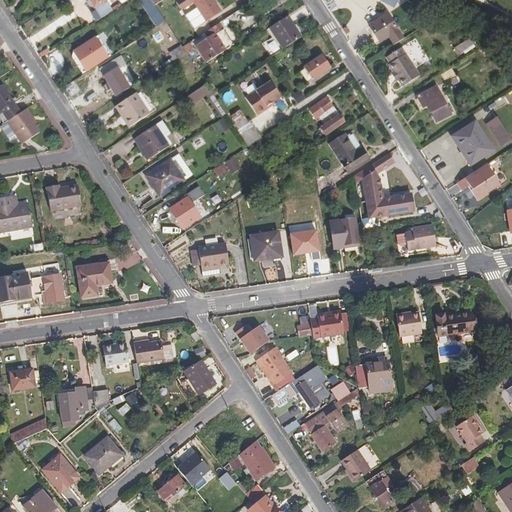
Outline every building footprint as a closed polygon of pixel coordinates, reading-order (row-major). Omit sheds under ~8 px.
[(89,0),(101,18),(111,12),(105,1),(106,0),(89,0)] [(378,34),(383,40),(388,36),(394,44),(407,36),(390,12),(369,26),(376,36),(378,34)] [(301,37),(288,16),(268,30),(282,50),(301,37)] [(234,46),(223,30),(219,23),(194,40),(197,45),(195,46),(206,63),(234,46)] [(105,33),(102,35),(106,41),(83,56),(80,50),(77,52),(82,58),(86,57),(89,61),(94,58),(96,62),(105,55),(100,47),(110,40),(105,33)] [(106,41),(102,35),(101,34),(78,48),(80,50),(83,56),(106,41)] [(460,43),(464,50),(477,42),(472,36),(460,43)] [(192,51),(187,45),(183,48),(187,54),(192,51)] [(401,47),(389,55),(392,59),(390,63),(388,65),(393,71),(397,79),(399,78),(403,86),(419,75),(401,47)] [(292,64),(287,55),(278,60),(284,69),(292,64)] [(321,55),(304,67),(312,80),(330,69),(321,55)] [(114,69),(110,62),(99,69),(107,82),(102,85),(106,91),(111,88),(115,95),(127,88),(122,79),(117,82),(110,72),(114,69)] [(446,84),(448,88),(458,82),(456,78),(446,84)] [(280,98),(270,81),(245,98),(256,116),(267,109),(266,107),(273,103),(280,98)] [(212,92),(207,85),(186,98),(190,106),(212,92)] [(0,120),(3,125),(5,123),(21,113),(3,86),(0,88),(0,120)] [(423,108),(427,106),(426,104),(440,97),(436,87),(417,97),(423,108)] [(139,108),(144,105),(136,93),(115,107),(129,128),(145,117),(139,108)] [(343,122),(327,97),(310,108),(318,120),(321,118),(324,124),(319,127),(324,134),(343,122)] [(449,115),(440,97),(426,104),(427,106),(435,123),(449,115)] [(139,108),(145,117),(149,114),(144,105),(139,108)] [(0,131),(6,141),(14,136),(21,146),(38,134),(34,126),(28,118),(30,116),(26,110),(21,113),(5,123),(3,125),(0,127),(0,131)] [(231,116),(235,123),(244,117),(240,110),(231,116)] [(222,120),(214,125),(220,135),(229,129),(222,120)] [(246,123),(236,130),(247,147),(251,145),(243,134),(250,129),(246,123)] [(451,138),(457,147),(460,145),(472,164),(492,152),(474,124),(451,138)] [(482,130),(496,152),(504,146),(490,125),(482,130)] [(170,147),(156,126),(137,138),(151,159),(170,147)] [(344,136),(330,145),(347,172),(368,160),(362,150),(356,153),(344,136)] [(469,167),(472,164),(460,145),(457,147),(469,167)] [(179,153),(146,174),(159,196),(192,175),(179,153)] [(372,164),(374,168),(377,173),(392,163),(386,154),(372,164)] [(214,170),(218,176),(228,170),(224,164),(214,170)] [(374,168),(372,164),(353,176),(354,182),(361,177),(374,169),(374,168)] [(375,218),(408,213),(406,194),(382,197),(379,177),(374,169),(361,177),(364,202),(373,201),(375,218)] [(58,187),(46,189),(50,212),(80,207),(77,186),(59,190),(58,187)] [(185,198),(169,209),(182,229),(200,217),(191,202),(203,194),(198,187),(184,195),(185,198)] [(12,207),(10,197),(0,199),(0,233),(33,228),(29,204),(18,206),(12,207)] [(373,201),(364,202),(367,219),(375,218),(373,201)] [(342,245),(357,244),(353,219),(328,223),(332,249),(342,248),(342,245)] [(411,234),(403,235),(406,252),(433,248),(431,227),(411,230),(411,234)] [(278,232),(251,236),(254,261),(281,257),(278,232)] [(224,245),(197,248),(197,250),(199,265),(200,271),(210,270),(210,267),(227,264),(224,245)] [(192,266),(199,265),(197,250),(189,251),(192,266)] [(109,264),(77,269),(82,299),(98,297),(97,289),(112,288),(109,264)] [(29,276),(0,280),(0,301),(1,306),(32,301),(29,276)] [(312,325),(313,334),(314,339),(344,334),(341,311),(331,313),(331,315),(321,316),(321,319),(311,320),(312,325)] [(437,314),(440,326),(447,325),(448,334),(473,328),(470,311),(446,316),(446,312),(437,314)] [(397,316),(399,337),(422,334),(419,314),(397,316)] [(299,337),(313,334),(312,325),(298,327),(299,337)] [(441,335),(448,334),(447,325),(440,326),(440,327),(436,328),(437,335),(441,334),(441,335)] [(181,331),(173,332),(177,346),(184,344),(181,331)] [(191,334),(196,342),(201,340),(195,331),(191,334)] [(143,341),(135,342),(138,363),(164,359),(162,347),(162,341),(150,343),(143,344),(143,341)] [(127,344),(104,346),(107,365),(130,362),(127,344)] [(173,345),(162,347),(164,359),(174,357),(173,345)] [(267,375),(273,384),(289,374),(274,350),(258,361),(263,369),(266,367),(270,373),(267,375)] [(201,362),(184,372),(199,395),(215,385),(201,362)] [(355,365),(358,388),(370,386),(371,393),(374,392),(392,391),(389,362),(355,365)] [(327,371),(317,365),(309,370),(314,378),(327,371)] [(31,370),(9,373),(11,390),(33,387),(31,370)] [(320,403),(302,375),(292,381),(310,409),(320,403)] [(420,385),(429,384),(428,375),(419,376),(420,385)] [(438,390),(437,384),(426,391),(428,396),(438,390)] [(93,397),(92,386),(83,387),(85,398),(93,397)] [(85,398),(83,387),(58,390),(62,421),(77,419),(76,410),(86,409),(85,398)] [(359,395),(358,388),(323,411),(326,416),(336,410),(359,395)] [(98,411),(104,419),(107,417),(103,411),(104,410),(101,406),(96,409),(98,411)] [(323,411),(304,424),(321,451),(335,442),(328,432),(333,428),(336,432),(346,425),(336,410),(326,416),(323,411)] [(471,416),(454,427),(464,443),(462,445),(467,452),(482,442),(478,436),(480,434),(474,425),(476,423),(471,416)] [(287,434),(299,426),(295,420),(283,428),(287,434)] [(46,431),(44,421),(18,432),(21,441),(46,431)] [(11,438),(10,435),(9,428),(2,429),(4,440),(11,438)] [(21,441),(18,432),(10,435),(11,438),(12,445),(21,441)] [(105,439),(84,457),(98,475),(109,466),(108,465),(119,455),(105,439)] [(260,448),(256,442),(240,454),(257,480),(275,469),(262,448),(260,448)] [(218,463),(202,445),(193,454),(208,471),(218,463)] [(370,471),(363,461),(356,450),(340,461),(353,481),(370,471)] [(59,455),(41,470),(60,493),(68,486),(65,482),(75,474),(59,455)] [(477,466),(471,457),(459,465),(465,474),(477,466)] [(236,461),(227,468),(231,474),(240,467),(236,461)] [(390,484),(382,471),(364,482),(381,508),(391,501),(384,489),(390,484)] [(175,478),(157,493),(165,503),(183,488),(175,478)] [(511,511),(511,484),(497,493),(508,511),(511,511)] [(245,495),(250,501),(262,491),(257,486),(245,495)] [(42,491),(23,506),(27,511),(50,511),(56,507),(42,491)] [(276,511),(264,497),(247,511),(276,511)] [(427,511),(419,499),(399,511),(427,511)] [(483,511),(477,501),(472,504),(476,511),(483,511)]
